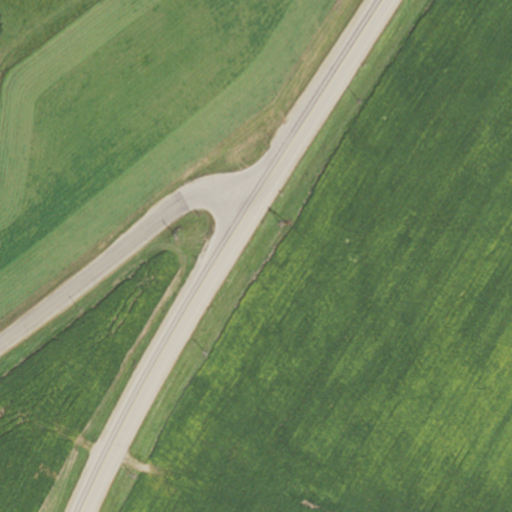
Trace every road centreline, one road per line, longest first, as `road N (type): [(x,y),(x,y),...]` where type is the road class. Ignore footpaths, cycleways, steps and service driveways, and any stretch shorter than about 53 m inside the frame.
road 1 (primary): [(80,511),(178,321),(382,0)]
road 2 (secondary): [(0,357),(176,211),(218,203),(246,215)]
